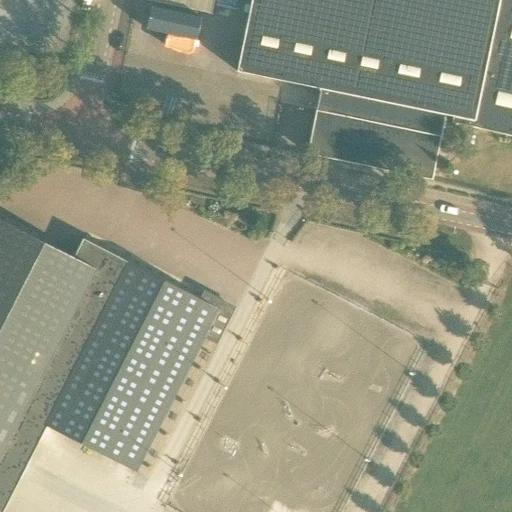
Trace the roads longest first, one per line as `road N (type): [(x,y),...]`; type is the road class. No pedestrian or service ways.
road 1 (tertiary): [(80,138),(511,229)]
road 2 (residential): [(80,138),(108,0)]
